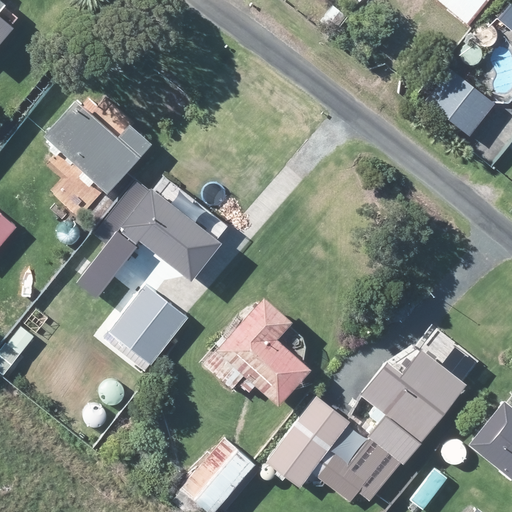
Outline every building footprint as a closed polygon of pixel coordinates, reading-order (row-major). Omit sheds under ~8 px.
[(437,0),(467,24),(487,0),(437,0)] [(511,0),(497,18),(511,29),(511,0)] [(0,14),(0,41),(14,27),(0,14)] [(456,73),(431,103),(467,133),(492,103),(456,73)] [(75,103),(44,137),(107,194),(152,145),(131,125),(117,141),(75,103)] [(108,219),(119,228),(77,281),(96,296),(139,243),(192,283),(223,242),(139,178),(108,219)] [(0,215),(0,241),(13,226),(0,215)] [(145,287),(109,335),(150,366),(187,318),(145,287)] [(310,370),(278,341),(292,326),(262,300),(217,350),(247,376),(279,405),(310,370)] [(466,387),(418,352),(401,375),(381,360),(357,392),(387,414),(350,464),(333,451),(316,474),(351,501),(356,494),(369,503),(400,461),(407,466),(466,387)] [(349,423),(316,396),(265,457),(299,484),(349,423)] [(511,407),(504,402),(469,446),(511,480),(511,407)] [(213,511),(253,465),(223,441),(179,493),(202,511),(213,511)]
